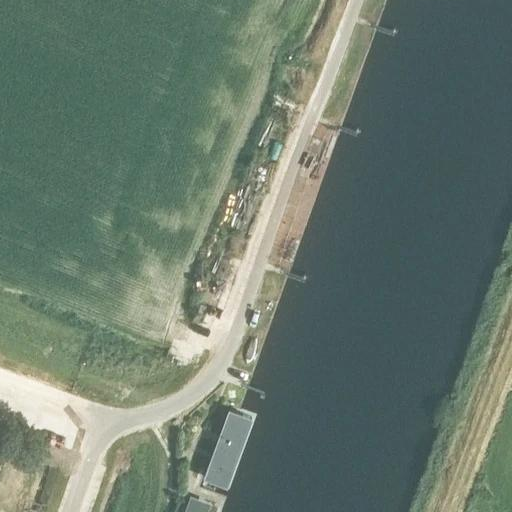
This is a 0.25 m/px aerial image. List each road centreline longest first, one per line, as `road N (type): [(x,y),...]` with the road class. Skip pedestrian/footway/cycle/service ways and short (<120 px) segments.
road 1 (unclassified): [(103,418),(170,408),(214,372),(229,348),(355,0)]
road 2 (track): [(511,338),(447,511)]
